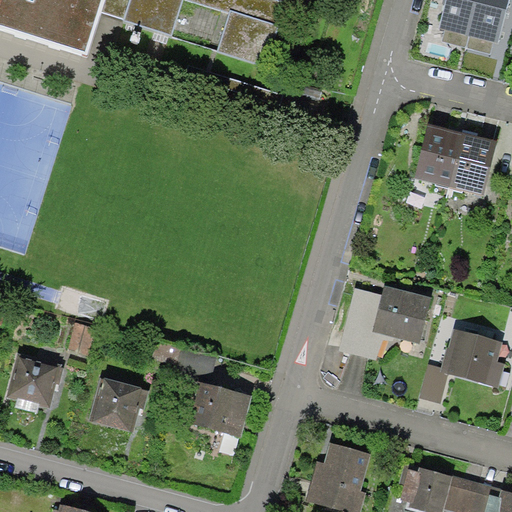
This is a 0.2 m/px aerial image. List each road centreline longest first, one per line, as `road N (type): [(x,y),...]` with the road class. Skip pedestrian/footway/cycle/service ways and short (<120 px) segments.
road 1 (residential): [(293,386),(391,80)]
road 2 (residential): [(293,386),(511,449)]
road 3 (residential): [(0,453),(205,511)]
road 4 (residential): [(253,511),(293,386)]
road 5 (residential): [(511,109),(391,80)]
